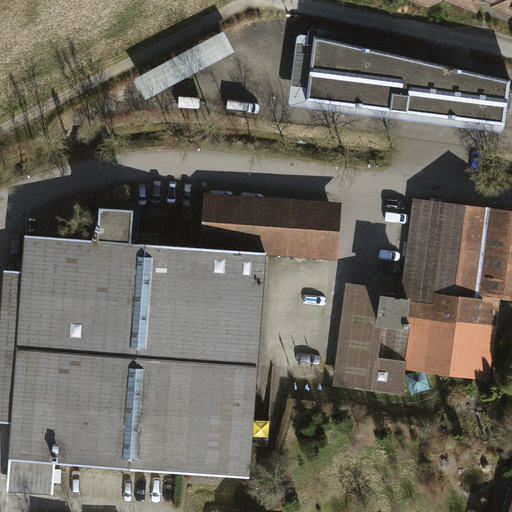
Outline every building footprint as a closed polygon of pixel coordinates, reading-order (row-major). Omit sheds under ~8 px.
[(511,0),(403,0),(407,9),(425,15),(448,7),(511,29),(511,0)] [(511,90),(300,38),(288,114),(504,140),(511,90)] [(224,40),(133,86),(144,109),(235,62),(224,40)] [(205,198),(201,256),(265,261),(339,267),(343,209),(205,198)] [(511,216),(411,203),(398,297),(345,289),(331,395),(405,405),(409,377),(489,388),(500,308),(511,309),(511,216)] [(95,247),(24,242),(21,278),(2,277),(0,307),(0,428),(5,429),(0,493),(0,497),(59,502),(61,471),(247,485),(265,261),(201,256),(128,251),(131,219),(97,216),(95,247)]
